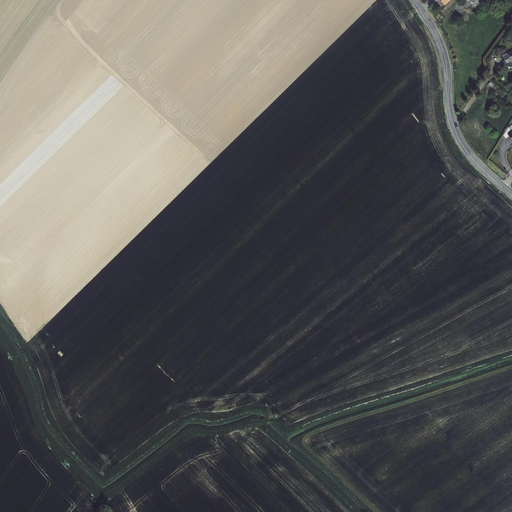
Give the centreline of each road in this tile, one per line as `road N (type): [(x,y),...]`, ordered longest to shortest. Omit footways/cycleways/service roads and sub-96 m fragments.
road 1 (track): [(511,365),(300,437),(380,511)]
road 2 (tertiary): [(511,194),(461,144),(442,46),(414,0)]
